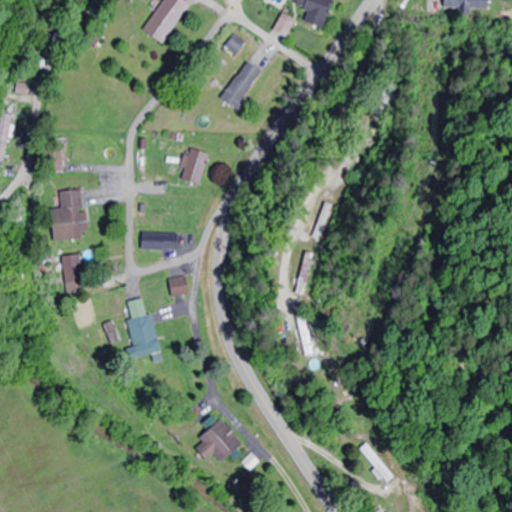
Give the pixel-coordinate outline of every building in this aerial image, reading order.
[(195,7),(185,0),(167,0),(145,29),(166,45),(195,7)] [(334,0),(332,0),(303,0),(301,5),(311,8),(306,23),(323,29),(334,0)] [(441,0),(441,7),(458,7),(458,12),(487,12),(487,0),(441,0)] [(229,46),(240,54),(249,43),(237,35),(229,46)] [(246,59),(221,92),(236,103),(261,70),(246,59)] [(206,154),(186,148),(177,180),(198,185),(206,154)] [(80,189),(58,190),(58,208),(45,209),(46,240),(82,239),(80,189)] [(309,238),(324,243),(338,207),(323,202),(309,238)] [(138,249),(176,249),(176,232),(138,232),(138,249)] [(78,255),(61,255),(61,287),(78,287),(78,255)] [(168,296),(186,295),(185,278),(167,279),(168,296)] [(144,297),(123,301),(134,357),(155,353),(144,297)] [(238,445),(219,418),(195,435),(215,462),(238,445)] [(393,477),(364,443),(354,451),(383,485),(393,477)]
